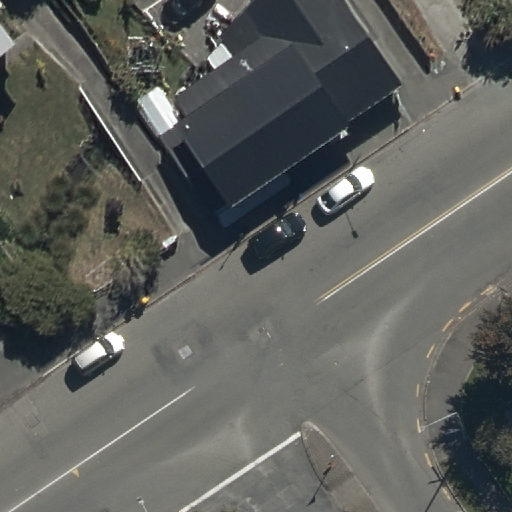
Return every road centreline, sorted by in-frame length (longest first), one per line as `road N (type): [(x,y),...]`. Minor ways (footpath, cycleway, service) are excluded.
road 1 (tertiary): [(249,347),(511,170)]
road 2 (tertiary): [(6,511),(249,347)]
road 3 (tertiary): [(249,347),(361,511)]
